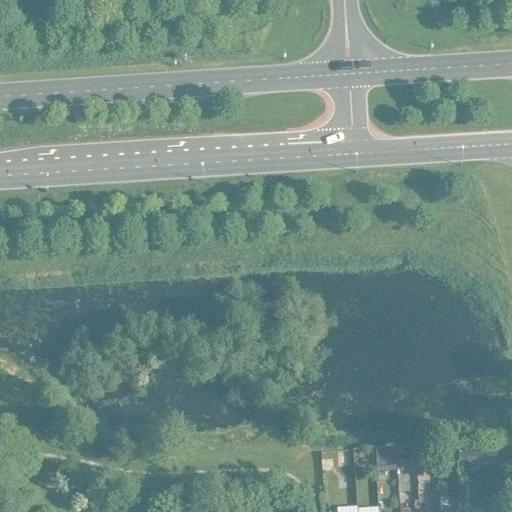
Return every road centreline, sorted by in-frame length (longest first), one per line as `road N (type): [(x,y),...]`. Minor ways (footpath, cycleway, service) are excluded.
road 1 (secondary): [(0,170),(357,149)]
road 2 (secondary): [(355,69),(0,90)]
road 3 (secondary): [(511,59),(355,69)]
road 4 (secondary): [(357,149),(511,139)]
